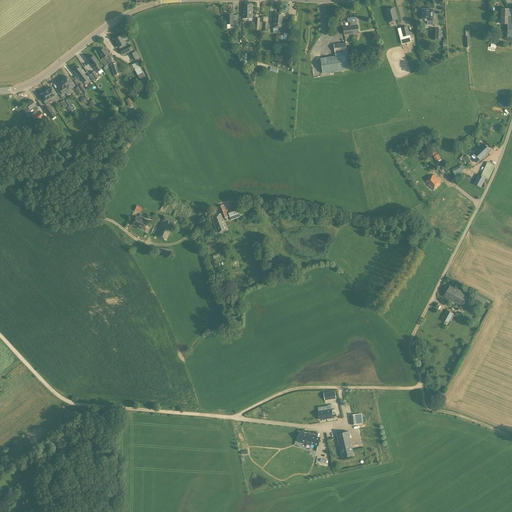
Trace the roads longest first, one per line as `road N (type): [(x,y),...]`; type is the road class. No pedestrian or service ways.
road 1 (track): [(0,179),(55,226),(109,220),(161,245),(177,243),(223,201),(308,206),(370,222),(411,213),(457,245)]
road 2 (track): [(121,408),(232,417),(299,388),(422,388),(409,343),(430,301)]
road 3 (unclassified): [(430,301),(511,121)]
road 4 (unclassified): [(11,89),(39,78),(112,21),(167,1)]
road 5 (track): [(232,417),(347,428),(339,387)]
road 6 (track): [(0,334),(60,399),(121,408)]
